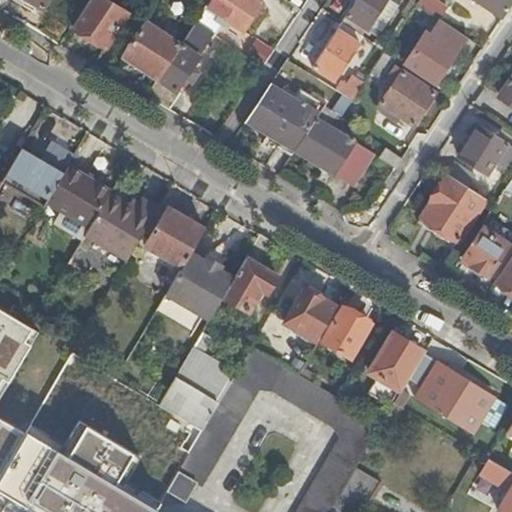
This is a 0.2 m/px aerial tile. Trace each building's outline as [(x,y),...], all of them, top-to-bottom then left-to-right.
[(27,0),(44,9),(49,0),(27,0)] [(106,0),(89,0),(73,26),(107,46),(128,13),(106,0)] [(210,0),(206,7),(225,19),(244,32),(265,0),(210,0)] [(358,0),(343,24),(363,37),(371,25),(381,32),(403,0),(401,0),(358,0)] [(419,0),(417,3),(416,4),(438,19),(446,7),(434,0),(419,0)] [(511,0),(473,0),(501,19),(511,3),(511,0)] [(195,23),(207,32),(214,36),(225,19),(206,7),(195,23)] [(59,34),(64,25),(53,19),(48,28),(59,34)] [(435,84),(465,38),(440,21),(409,67),(435,84)] [(124,56),(158,78),(180,46),(146,23),(124,56)] [(180,46),(158,78),(176,91),(198,58),(192,53),(207,32),(195,23),(180,46)] [(334,82),(363,37),(343,24),(313,68),(334,82)] [(245,57),(263,69),(274,54),(255,40),(245,57)] [(373,69),(384,53),(384,52),(376,46),(364,63),(373,69)] [(382,80),(395,61),(384,54),(371,73),(382,80)] [(318,79),(287,60),(282,68),(291,73),(313,87),(318,79)] [(414,126),(435,94),(396,67),(391,74),(397,78),(380,104),(414,126)] [(282,68),(272,83),(280,89),(291,73),(282,68)] [(352,100),(365,80),(357,75),(344,95),(352,100)] [(511,106),(511,79),(499,98),(511,106)] [(291,155),(295,150),(316,118),(324,106),(325,105),(301,88),(294,98),(280,89),(272,83),(247,121),(280,143),(277,146),(291,155)] [(332,112),(341,117),(352,100),(344,95),(332,112)] [(295,150),(337,179),(358,146),(316,118),(295,150)] [(494,163),(505,145),(478,128),(458,158),(485,176),(494,163)] [(2,182),(44,206),(46,202),(67,167),(74,157),(51,143),(40,161),(22,150),(2,182)] [(511,158),(511,149),(505,145),(494,163),(505,170),(511,158)] [(358,146),(337,179),(353,189),(374,157),(358,146)] [(395,169),(402,158),(386,147),(378,159),(395,169)] [(453,164),(445,174),(449,176),(466,187),(473,177),(453,164)] [(89,229),(109,195),(110,193),(67,167),(46,202),(63,212),(89,229)] [(466,187),(449,176),(421,218),(458,243),(486,200),(466,187)] [(85,235),(128,260),(158,208),(141,198),(134,211),(109,195),(89,229),(85,235)] [(145,246),(182,268),(191,252),(205,229),(167,208),(145,246)] [(81,241),(85,235),(89,229),(63,212),(55,225),(81,241)] [(481,226),(461,257),(472,264),(471,266),(488,277),(509,245),(481,226)] [(260,266),(273,243),(260,235),(234,278),(222,297),(248,312),(261,290),(267,294),(277,277),(260,266)] [(182,268),(166,295),(209,321),(222,297),(234,278),(221,271),(224,266),(206,256),(204,259),(191,252),(182,268)] [(511,255),(496,280),(498,282),(498,283),(511,292),(511,255)] [(311,344),(330,311),(301,293),(281,327),(311,344)] [(348,358),(369,324),(342,308),(322,342),(348,358)] [(159,405),(173,413),(202,430),(236,373),(202,355),(211,339),(201,333),(159,405)] [(398,390),(421,352),(391,335),(368,373),(398,390)] [(202,430),(167,490),(185,501),(196,483),(201,485),(258,388),(271,391),(332,428),(341,438),(298,511),(328,511),(355,468),(381,424),(336,398),(299,376),(251,347),(236,373),(202,430)] [(18,444),(7,464),(21,472),(26,472),(30,471),(35,464),(47,470),(56,454),(46,447),(61,421),(72,427),(83,407),(71,400),(92,365),(73,354),(18,444)] [(470,432),(493,396),(437,362),(416,393),(429,402),(427,405),(470,432)] [(159,405),(155,403),(139,430),(157,440),(173,413),(159,405)] [(18,444),(0,433),(0,476),(7,464),(18,444)] [(101,502),(121,468),(91,450),(96,442),(84,436),(58,477),(101,502)] [(502,485),(503,482),(509,472),(492,461),(484,474),(502,485)] [(359,511),(377,481),(355,468),(328,511),(359,511)] [(503,482),(511,487),(511,485),(511,473),(509,472),(503,482)] [(498,511),(511,511),(511,485),(511,487),(497,511),(498,511)]
